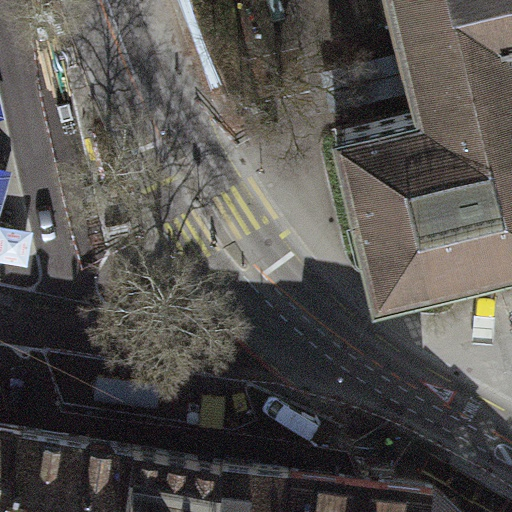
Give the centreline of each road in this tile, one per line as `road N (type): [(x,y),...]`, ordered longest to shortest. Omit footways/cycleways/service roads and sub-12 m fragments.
road 1 (primary): [(375,371),(281,301),(218,222),(126,0)]
road 2 (residential): [(17,0),(81,265),(66,335)]
road 3 (unclassified): [(66,335),(260,381),(375,371)]
road 4 (primary): [(511,464),(375,371)]
road 5 (residential): [(375,371),(511,330)]
